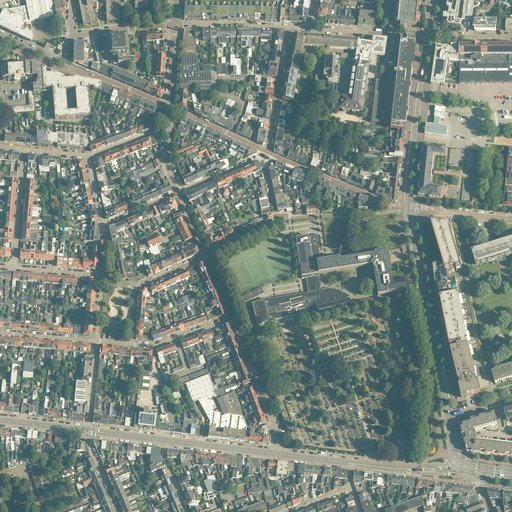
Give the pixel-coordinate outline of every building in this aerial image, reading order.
[(52,0),(39,0),(26,3),(27,6),(30,25),(31,25),(30,21),(56,16),(54,4),(52,0)] [(78,0),(79,3),(78,3),(79,4),(80,9),(81,14),(82,19),(82,20),(83,25),(90,23),(90,24),(90,23),(96,22),(93,6),(95,6),(96,9),(102,9),(102,6),(106,5),(106,22),(112,22),(120,21),(118,0),(123,0),(124,3),(125,3),(125,2),(129,1),(129,0),(134,0),(135,9),(140,9),(148,9),(147,0),(78,0)] [(298,9),(308,10),(310,2),(301,0),(299,0),(294,0),(294,6),(294,8),(298,9)] [(395,0),(393,24),(399,25),(399,28),(404,28),(404,27),(408,27),(409,26),(416,27),(418,0),(395,0)] [(447,0),(443,19),(448,20),(447,25),(448,25),(447,28),(453,29),(453,26),(461,28),(461,22),(464,0),(447,0)] [(464,0),(462,20),(471,20),(474,0),(464,0)] [(63,2),(54,4),(56,16),(65,14),(64,10),(65,10),(65,3),(63,1),(63,2)] [(318,18),(325,18),(325,16),(328,8),(329,4),(320,2),(317,16),(318,18)] [(33,36),(30,25),(27,6),(0,11),(0,26),(28,40),(30,35),(33,36)] [(289,14),(289,22),(292,23),(295,23),(298,23),(304,23),(306,22),(307,14),(293,13),(293,11),(289,11),(289,12),(289,14)] [(375,28),(375,23),(375,20),(375,18),(376,13),(369,13),(364,12),(359,12),(358,19),(357,27),(363,27),(368,27),(368,28),(375,28)] [(475,31),(489,31),(496,31),(496,28),(496,27),(497,22),(498,14),(491,14),(491,20),(474,20),(473,28),(475,28),(475,31)] [(208,30),(203,30),(203,42),(208,42),(211,42),(211,30),(210,30),(208,30)] [(271,41),(271,34),(271,30),(261,30),(261,39),(261,40),(268,40),(268,41),(271,41)] [(183,33),(182,45),(195,46),(193,31),(184,31),(183,33)] [(307,36),(303,36),(304,35),(294,34),(290,61),(289,61),(287,71),(300,74),(301,74),(301,73),(297,73),(299,61),(302,45),(312,45),(313,45),(329,47),(329,48),(356,49),(357,41),(358,40),(331,38),(331,37),(312,36),(307,36)] [(129,54),(127,35),(108,37),(110,58),(111,61),(113,61),(114,64),(117,64),(117,65),(123,65),(123,63),(135,63),(134,56),(126,57),(126,54),(129,54)] [(405,130),(405,126),(406,117),(407,117),(408,111),(407,110),(409,92),(410,92),(410,86),(411,76),(410,76),(411,69),(413,69),(415,48),(414,47),(414,45),(415,40),(415,38),(414,38),(408,38),(407,38),(406,38),(397,37),(397,39),(394,70),(388,70),(387,74),(387,81),(382,80),(375,80),(371,123),(390,125),(390,129),(405,131),(405,130)] [(371,43),(357,41),(356,49),(355,54),(354,61),(352,61),(347,95),(341,94),(339,109),(342,109),(342,110),(344,110),(347,110),(347,111),(349,111),(350,111),(351,111),(351,112),(353,112),(354,111),(356,112),(357,112),(358,113),(359,112),(362,112),(362,111),(363,111),(363,109),(362,109),(364,100),(369,64),(370,55),(384,57),(387,39),(372,38),(371,43)] [(511,44),(501,44),(481,45),(481,44),(471,44),(471,45),(460,45),(460,44),(460,43),(459,43),(459,44),(459,48),(458,48),(458,45),(451,45),(451,48),(449,48),(442,47),(437,46),(431,84),(439,85),(439,83),(444,84),(448,61),(456,62),(456,67),(460,67),(460,84),(511,84),(511,44)] [(182,45),(181,57),(197,58),(195,46),(182,45)] [(341,54),(340,60),(352,61),(354,61),(355,54),(341,53),(341,54)] [(236,75),(241,76),(240,71),(240,59),(234,59),(234,55),(231,55),(231,64),(230,75),(236,75)] [(181,57),(180,71),(199,73),(199,72),(197,58),(181,57)] [(323,71),(323,76),(323,81),(327,81),(329,83),(332,84),(334,82),(337,82),(337,77),(339,60),(326,59),(325,71),(323,71)] [(79,62),(79,64),(92,70),(97,71),(98,72),(100,67),(99,66),(100,63),(99,61),(97,62),(92,63),(92,66),(92,67),(89,66),(89,63),(86,63),(86,62),(83,62),(79,62)] [(262,62),(261,69),(277,72),(278,65),(270,63),(262,62)] [(31,63),(25,63),(25,64),(19,65),(19,64),(18,64),(19,64),(19,65),(14,66),(14,65),(15,65),(14,64),(13,64),(13,65),(8,65),(7,65),(2,65),(1,65),(2,78),(14,77),(14,80),(21,79),(20,77),(32,76),(31,63)] [(32,76),(33,91),(34,96),(38,96),(37,92),(44,92),(42,69),(43,67),(37,64),(36,64),(34,63),(32,63),(31,63),(32,76)] [(147,82),(135,77),(115,69),(101,64),(98,72),(102,74),(106,75),(112,78),(131,85),(139,88),(140,89),(143,90),(144,90),(147,83),(147,82)] [(74,77),(74,78),(65,79),(65,77),(49,70),(43,67),(42,69),(44,92),(48,91),(50,91),(52,91),(55,120),(91,117),(89,88),(93,88),(93,90),(100,91),(102,83),(74,77)] [(276,78),(277,72),(261,69),(260,75),(276,78)] [(203,86),(207,86),(211,86),(211,84),(211,81),(211,78),(211,75),(211,72),(199,72),(199,73),(180,71),(179,85),(200,85),(203,86)] [(300,74),(287,71),(287,74),(286,77),(282,99),(293,101),(294,95),(296,95),(298,95),(298,93),(297,93),(297,92),(294,92),(296,80),(299,80),(300,77),(301,77),(301,74),(300,74)] [(255,82),(260,83),(275,85),(275,83),(275,81),(267,79),(267,81),(261,80),(261,76),(260,76),(255,76),(255,77),(255,82)] [(318,81),(318,77),(312,76),(312,87),(320,87),(320,81),(318,81)] [(146,92),(149,93),(155,78),(154,78),(154,77),(152,80),(151,80),(149,84),(147,83),(144,90),(146,92)] [(154,81),(149,93),(153,94),(154,95),(155,95),(159,84),(157,83),(158,82),(154,81)] [(160,98),(161,97),(163,96),(163,86),(159,84),(155,95),(156,96),(160,98)] [(107,85),(104,93),(105,94),(103,101),(103,102),(105,103),(106,102),(108,95),(111,86),(107,85)] [(185,87),(179,86),(178,101),(187,101),(191,102),(191,97),(187,97),(187,95),(186,95),(185,87)] [(112,96),(110,103),(114,104),(116,98),(117,98),(120,90),(115,88),(112,96)] [(274,91),(266,89),(257,88),(256,93),(273,96),(273,94),(274,91)] [(121,90),(120,90),(117,98),(115,105),(117,106),(120,99),(121,100),(124,92),(121,90)] [(264,98),(263,104),(271,105),(272,101),(273,98),(273,96),(256,93),(254,93),(246,90),(244,100),(247,101),(248,97),(250,96),(254,97),(264,98)] [(124,101),(125,101),(128,93),(127,93),(125,92),(124,92),(121,100),(118,106),(121,107),(124,101)] [(130,94),(128,93),(125,101),(126,102),(123,108),(126,110),(129,103),(132,95),(130,94)] [(197,115),(198,115),(200,107),(199,107),(197,105),(195,94),(191,95),(195,113),(195,114),(197,115)] [(132,105),(134,106),(138,97),(132,95),(129,103),(132,105)] [(311,98),(309,98),(309,97),(303,96),(302,104),(306,105),(308,105),(308,104),(310,104),(311,101),(311,100),(311,98)] [(136,115),(139,107),(142,99),(138,97),(134,106),(135,106),(132,115),(130,114),(128,119),(133,121),(136,115)] [(146,101),(142,99),(139,107),(141,108),(138,114),(138,115),(140,116),(146,101)] [(220,106),(219,109),(216,115),(214,122),(218,125),(221,117),(222,113),(220,112),(222,109),(223,106),(225,106),(227,100),(223,99),(220,106)] [(145,110),(147,111),(150,102),(148,101),(146,101),(140,116),(142,116),(145,110)] [(179,106),(193,113),(192,104),(187,105),(187,101),(178,101),(178,105),(179,106)] [(145,118),(147,119),(154,104),(150,102),(147,111),(148,111),(146,117),(145,118)] [(201,102),(199,107),(200,107),(198,115),(199,116),(200,116),(202,117),(204,109),(203,109),(206,103),(204,102),(203,103),(201,102)] [(280,111),(292,113),(293,113),(296,114),(297,110),(293,110),(293,109),(287,108),(287,103),(282,102),(282,103),(281,106),(281,108),(280,111)] [(214,107),(209,107),(207,106),(207,105),(206,105),(206,103),(203,109),(204,109),(202,117),(208,119),(208,120),(209,120),(210,120),(210,121),(213,113),(212,113),(213,108),(214,107)] [(154,104),(147,119),(150,120),(151,116),(153,117),(156,112),(155,112),(158,105),(157,105),(156,105),(154,104)] [(160,115),(161,116),(164,108),(162,107),(161,107),(158,106),(156,112),(153,117),(153,119),(155,120),(157,115),(157,114),(160,115)] [(216,115),(219,109),(216,108),(214,107),(213,108),(212,113),(213,113),(210,121),(214,122),(216,115)] [(435,107),(435,108),(434,118),(442,119),(445,120),(446,108),(435,107)] [(218,125),(222,126),(225,119),(227,115),(225,115),(226,111),(225,111),(223,110),(222,113),(221,117),(218,125)] [(280,111),(279,120),(284,121),(284,120),(286,120),(286,117),(292,118),(292,116),(292,113),(280,111)] [(222,126),(227,129),(229,121),(231,117),(229,116),(230,114),(227,113),(227,115),(225,119),(222,126)] [(183,117),(180,124),(177,130),(179,131),(178,134),(180,135),(188,119),(183,117)] [(427,124),(425,134),(448,137),(449,127),(441,126),(442,118),(436,118),(435,125),(427,124)] [(185,135),(185,134),(191,121),(188,119),(180,135),(181,135),(181,134),(185,135)] [(267,131),(269,120),(259,119),(258,126),(259,126),(259,130),(267,131)] [(284,121),(279,120),(279,121),(278,125),(278,126),(291,128),(291,125),(290,125),(290,123),(285,123),(285,122),(284,122),(284,121)] [(190,129),(192,130),(195,123),(191,121),(185,134),(188,135),(190,129)] [(190,136),(193,137),(199,124),(195,123),(192,130),(193,130),(190,136)] [(125,124),(123,125),(124,131),(127,139),(132,137),(129,129),(126,130),(125,124)] [(198,132),(199,133),(203,126),(202,126),(201,125),(199,124),(193,137),(195,139),(198,132)] [(144,128),(143,128),(141,133),(148,130),(149,130),(150,127),(145,125),(144,128)] [(235,132),(240,135),(244,127),(239,125),(235,132)] [(245,125),(244,127),(240,135),(245,137),(248,129),(249,127),(245,125)] [(119,142),(122,141),(119,133),(119,132),(118,132),(115,126),(113,127),(119,142)] [(200,141),(203,135),(206,128),(205,127),(204,127),(203,126),(199,133),(196,139),(198,140),(200,141)] [(248,129),(245,137),(246,138),(249,139),(253,132),(251,131),(252,128),(249,127),(248,129)] [(365,127),(364,138),(368,139),(371,139),(372,133),(373,134),(374,128),(370,127),(365,127)] [(108,128),(105,129),(106,130),(111,145),(115,143),(112,135),(111,135),(108,128)] [(201,142),(203,143),(204,142),(207,137),(211,130),(209,129),(207,128),(206,128),(203,135),(205,136),(201,142)] [(254,129),(254,138),(253,141),(263,145),(265,144),(267,131),(259,130),(254,129)] [(203,143),(203,144),(205,145),(208,141),(210,142),(211,139),(212,139),(214,136),(213,135),(215,132),(213,131),(211,130),(207,137),(204,142),(203,143)] [(48,146),(53,146),(53,145),(55,145),(54,135),(52,135),(52,131),(47,131),(48,146)] [(284,132),(277,131),(276,134),(276,137),(283,138),(290,140),(291,137),(291,136),(283,135),(284,132)] [(102,140),(99,141),(102,148),(107,146),(104,138),(102,132),(99,133),(102,140)] [(219,139),(222,135),(215,132),(213,135),(214,136),(212,139),(211,139),(210,142),(214,144),(216,141),(219,139)] [(26,133),(25,144),(27,144),(30,144),(37,145),(37,136),(32,136),(32,134),(26,133)] [(94,135),(92,136),(98,150),(102,148),(99,141),(97,141),(95,135),(94,135)] [(217,147),(220,149),(224,145),(227,137),(226,137),(225,136),(223,135),(220,139),(217,142),(221,143),(217,147)] [(89,145),(90,148),(90,149),(91,151),(92,152),(93,152),(98,150),(92,136),(89,137),(92,144),(89,145)] [(156,148),(158,147),(154,137),(148,139),(152,146),(155,145),(156,148)] [(229,147),(232,140),(230,139),(228,138),(227,137),(224,145),(220,149),(219,149),(221,151),(226,146),(229,147)] [(151,147),(152,146),(148,139),(143,141),(144,144),(145,144),(147,148),(150,158),(153,157),(150,150),(152,150),(151,147)] [(383,148),(403,150),(404,142),(396,141),(383,140),(383,148)] [(143,141),(139,143),(143,154),(146,153),(148,159),(150,158),(147,148),(145,144),(144,144),(143,141)] [(231,148),(229,151),(231,152),(230,155),(231,155),(232,156),(238,143),(238,142),(234,141),(231,148)] [(273,150),(274,152),(287,158),(290,151),(290,145),(289,144),(289,147),(287,147),(287,144),(275,142),(274,146),(273,150)] [(141,155),(143,154),(139,143),(134,144),(140,158),(142,157),(141,155)] [(238,143),(232,156),(234,157),(235,155),(237,156),(239,152),(243,145),(240,143),(238,143)] [(140,158),(134,144),(130,146),(133,154),(135,153),(138,159),(138,161),(141,160),(140,158)] [(193,145),(192,145),(181,149),(176,151),(177,154),(185,151),(188,157),(189,157),(193,155),(196,153),(195,151),(194,148),(193,145)] [(237,156),(236,158),(240,160),(240,159),(241,157),(243,154),(246,147),(243,145),(239,152),(237,156)] [(132,154),(133,154),(130,146),(126,148),(132,162),(133,165),(135,164),(134,161),(132,154)] [(294,152),(291,160),(295,161),(298,153),(299,148),(299,146),(297,146),(297,148),(297,149),(296,149),(295,152),(294,152)] [(317,167),(316,170),(320,171),(321,171),(324,164),(322,163),(323,150),(325,151),(326,147),(326,146),(320,146),(319,163),(317,167)] [(446,156),(447,148),(447,147),(434,146),(434,147),(423,146),(421,164),(421,168),(419,168),(419,173),(420,173),(420,177),(418,196),(429,197),(429,198),(441,199),(443,185),(431,184),(434,155),(435,155),(446,156)] [(247,156),(251,149),(249,148),(246,147),(243,154),(247,156)] [(363,147),(363,150),(362,155),(369,156),(374,156),(377,156),(377,152),(371,152),(372,148),(367,147),(363,147)] [(126,148),(122,149),(125,157),(127,156),(130,162),(132,162),(126,148)] [(211,157),(210,154),(208,150),(207,150),(206,148),(198,152),(199,155),(205,152),(208,159),(209,158),(211,157)] [(124,157),(125,157),(122,149),(118,151),(124,165),(124,166),(126,165),(126,164),(124,157)] [(247,156),(249,157),(256,154),(256,152),(256,151),(254,150),(253,150),(251,149),(247,156)] [(303,155),(302,155),(299,163),(304,165),(307,157),(307,152),(305,152),(305,149),(303,149),(303,155)] [(374,156),(369,156),(362,155),(363,150),(359,150),(358,160),(361,162),(374,163),(374,156)] [(118,151),(114,152),(117,160),(119,159),(122,165),(124,165),(118,151)] [(312,159),(310,167),(315,169),(316,167),(317,167),(319,163),(318,162),(319,153),(313,153),(312,159)] [(110,154),(106,155),(109,163),(112,169),(115,168),(110,154)] [(35,168),(35,167),(36,164),(35,164),(36,156),(29,155),(27,170),(30,171),(30,169),(31,167),(32,167),(32,168),(35,168)] [(107,164),(109,163),(106,155),(101,157),(104,165),(105,164),(108,171),(110,170),(107,164)] [(48,157),(42,158),(42,162),(39,162),(39,171),(50,172),(48,157)] [(104,165),(101,157),(97,159),(103,174),(105,173),(103,167),(105,167),(104,165)] [(215,157),(212,158),(218,171),(222,169),(219,162),(217,163),(215,157)] [(72,167),(84,164),(84,162),(82,161),(60,158),(61,162),(67,162),(68,168),(72,167)] [(212,165),(209,167),(212,173),(218,171),(212,158),(210,160),(212,165)] [(324,164),(321,171),(327,174),(330,167),(330,159),(330,158),(327,158),(327,166),(324,164)] [(103,174),(97,159),(94,160),(94,161),(96,170),(98,169),(100,175),(103,174)] [(227,160),(219,162),(222,169),(230,166),(227,160)] [(196,161),(194,162),(198,171),(195,172),(199,179),(203,177),(200,170),(197,164),(197,163),(196,161)] [(277,161),(276,163),(275,162),(274,162),(273,162),(273,163),(272,163),(276,169),(278,168),(283,170),(285,164),(277,161)] [(205,162),(202,163),(208,175),(212,173),(209,167),(208,167),(205,162)] [(202,163),(200,164),(202,169),(200,170),(203,177),(208,175),(202,163)] [(275,170),(276,169),(272,163),(271,164),(271,165),(270,165),(270,166),(270,167),(269,168),(271,178),(276,177),(280,176),(279,174),(276,175),(275,170)] [(333,168),(331,176),(334,177),(339,164),(337,163),(336,165),(335,169),(333,168)] [(253,164),(249,166),(254,178),(257,177),(257,176),(258,175),(253,164)] [(291,177),(292,176),(295,169),(286,165),(283,172),(289,175),(289,176),(289,183),(292,183),(293,182),(292,177),(291,177)] [(343,169),(339,178),(345,181),(350,169),(350,167),(350,166),(346,165),(345,168),(344,169),(343,169)] [(189,168),(188,168),(194,181),(199,179),(195,172),(194,169),(193,170),(191,166),(189,168)] [(249,166),(244,168),(245,171),(248,176),(249,176),(251,181),(255,179),(254,178),(249,166)] [(351,176),(350,175),(353,168),(350,167),(350,169),(345,181),(349,183),(351,176)] [(188,168),(186,169),(188,175),(187,176),(190,183),(194,181),(188,168)] [(242,169),(239,171),(242,178),(248,176),(245,171),(242,169)] [(183,173),(181,174),(185,185),(186,185),(190,183),(187,176),(184,170),(182,171),(183,173)] [(386,178),(400,180),(401,171),(393,170),(392,170),(392,173),(390,173),(390,175),(387,174),(383,174),(383,173),(375,172),(375,173),(368,173),(367,177),(383,178),(386,178)] [(234,173),(239,184),(240,188),(241,189),(242,191),(244,190),(243,186),(240,179),(242,178),(239,171),(235,172),(234,173)] [(137,180),(135,176),(133,172),(128,175),(132,182),(137,180)] [(236,186),(239,184),(234,173),(233,174),(230,175),(229,175),(232,182),(233,181),(234,181),(236,186)] [(163,195),(167,193),(164,186),(163,186),(160,179),(159,179),(158,176),(155,177),(157,181),(163,195)] [(360,188),(363,181),(363,180),(351,176),(349,183),(354,185),(358,187),(360,188)] [(227,184),(224,177),(219,179),(226,194),(229,193),(226,186),(227,186),(227,184)] [(272,186),(278,185),(281,184),(281,182),(277,183),(276,177),(271,178),(272,186)] [(387,188),(391,189),(398,191),(400,180),(386,178),(383,178),(382,181),(387,182),(387,185),(387,188)] [(228,198),(226,194),(219,179),(214,182),(217,188),(218,188),(218,190),(220,189),(223,196),(225,199),(228,198)] [(163,182),(164,186),(167,193),(172,191),(167,180),(163,182)] [(319,193),(319,196),(321,197),(323,191),(324,192),(325,189),(328,182),(324,180),(322,187),(321,190),(319,193)] [(368,183),(363,180),(363,181),(360,188),(365,190),(365,189),(366,190),(368,183)] [(72,189),(74,188),(89,185),(88,181),(80,182),(80,184),(74,185),(70,186),(70,189),(72,189)] [(157,181),(153,183),(154,184),(159,197),(163,195),(157,181)] [(153,199),(159,197),(153,182),(150,183),(153,191),(151,191),(150,192),(153,199)] [(217,195),(219,198),(221,197),(220,194),(217,188),(214,182),(210,184),(213,190),(214,190),(217,195)] [(374,185),(368,183),(366,190),(371,192),(374,186),(374,185)] [(210,184),(204,186),(210,199),(211,202),(214,201),(213,197),(210,192),(212,191),(213,190),(210,184)] [(265,189),(264,184),(253,187),(254,189),(248,190),(249,193),(250,192),(265,189)] [(326,193),(324,198),(325,198),(331,201),(332,197),(331,197),(332,193),(334,194),(336,195),(333,201),(334,201),(333,205),(337,206),(337,204),(337,202),(338,186),(332,184),(330,188),(331,189),(330,192),(326,191),(326,193)] [(117,185),(115,186),(100,190),(100,191),(100,192),(100,193),(101,195),(102,195),(107,193),(106,193),(109,192),(109,190),(113,189),(113,190),(118,189),(117,185)] [(279,191),(278,185),(272,186),(274,194),(283,192),(283,190),(279,191)] [(211,202),(210,199),(204,186),(199,188),(202,195),(203,195),(205,194),(207,200),(208,199),(210,203),(211,202)] [(338,186),(337,202),(337,204),(341,204),(341,197),(340,197),(340,196),(344,198),(347,190),(338,186)] [(379,186),(375,194),(396,202),(397,201),(398,191),(391,189),(390,192),(389,192),(388,196),(383,194),(386,187),(379,186)] [(144,190),(149,202),(153,199),(150,192),(148,193),(146,187),(145,187),(143,188),(144,190)] [(144,203),(140,192),(139,188),(136,189),(137,191),(139,197),(137,198),(140,205),(144,203)] [(195,190),(198,197),(200,203),(202,207),(205,206),(203,202),(200,196),(202,195),(199,188),(195,190)] [(76,196),(90,193),(89,189),(82,191),(82,192),(76,194),(71,195),(72,197),(76,196)] [(125,203),(123,204),(126,212),(130,210),(123,190),(121,190),(123,195),(122,196),(122,197),(125,203)] [(134,190),(130,191),(136,207),(140,205),(137,198),(134,190)] [(140,192),(144,203),(149,202),(144,190),(140,192)] [(197,198),(198,197),(195,190),(189,193),(197,210),(200,208),(196,200),(197,199),(197,198)] [(131,209),(136,207),(130,191),(125,192),(131,209)] [(104,211),(105,212),(106,218),(108,219),(109,219),(116,216),(113,208),(111,202),(107,193),(102,195),(101,195),(104,208),(104,209),(104,211)] [(194,211),(197,210),(189,193),(185,195),(189,203),(190,202),(194,211)] [(351,202),(350,204),(352,204),(354,205),(355,202),(357,202),(360,195),(356,193),(353,201),(352,203),(351,202)] [(258,195),(254,196),(253,196),(254,198),(249,199),(247,200),(249,203),(253,201),(267,198),(266,194),(258,195)] [(358,207),(354,207),(354,212),(367,212),(368,207),(365,206),(368,198),(360,195),(357,202),(358,203),(358,207)] [(269,208),(267,198),(253,201),(249,203),(248,203),(249,206),(253,204),(260,203),(261,210),(269,208)] [(368,198),(365,206),(368,207),(370,208),(373,201),(368,198)] [(117,199),(115,200),(121,214),(126,212),(123,204),(122,205),(120,202),(118,202),(117,199)] [(111,202),(113,208),(116,216),(121,214),(115,200),(111,202)] [(174,219),(175,221),(182,217),(179,211),(179,210),(178,210),(177,208),(178,208),(174,201),(173,200),(167,203),(170,211),(174,209),(176,212),(172,214),(174,219)] [(228,204),(231,209),(240,205),(237,200),(228,204)] [(370,208),(369,212),(376,211),(377,208),(378,204),(379,203),(373,201),(370,208)] [(167,203),(162,205),(167,215),(170,213),(169,211),(170,211),(167,203)] [(194,211),(193,212),(195,216),(209,209),(211,209),(209,206),(208,204),(200,208),(197,210),(194,211)] [(286,209),(285,204),(276,205),(278,211),(278,212),(279,212),(280,212),(281,212),(281,211),(281,210),(286,209)] [(160,206),(156,208),(159,216),(161,215),(163,220),(168,218),(167,215),(162,205),(161,205),(160,206)] [(316,214),(316,209),(316,205),(305,205),(306,215),(307,215),(313,214),(316,214)] [(209,209),(195,216),(197,220),(204,217),(204,215),(210,212),(210,211),(213,210),(213,209),(213,208),(213,207),(211,209),(209,209)] [(163,224),(159,216),(156,208),(151,210),(154,218),(156,217),(159,224),(159,225),(161,224),(163,224)] [(78,220),(82,220),(97,216),(96,210),(88,212),(88,213),(89,215),(78,217),(78,220)] [(146,212),(145,212),(149,219),(151,218),(155,228),(158,226),(154,218),(151,210),(146,212)] [(145,212),(141,214),(147,228),(147,229),(148,229),(150,228),(149,226),(147,220),(149,219),(145,212)] [(137,216),(136,216),(139,223),(140,223),(141,227),(143,226),(144,229),(145,230),(147,229),(147,228),(141,214),(140,215),(137,216)] [(204,217),(197,220),(199,224),(211,219),(209,215),(206,216),(206,218),(206,219),(205,219),(204,217)] [(254,221),(253,222),(254,224),(260,222),(264,220),(264,221),(272,219),(271,215),(263,217),(263,218),(259,219),(254,220),(254,221)] [(383,228),(380,229),(381,233),(386,232),(389,249),(401,247),(400,244),(399,244),(396,229),(394,230),(392,222),(394,221),(393,215),(381,218),(383,228)] [(43,221),(43,227),(45,227),(48,227),(52,227),(53,227),(53,216),(43,216),(43,221)] [(132,218),(131,219),(134,226),(135,225),(137,225),(139,229),(141,228),(139,223),(136,216),(132,218)] [(167,228),(168,230),(184,222),(182,217),(175,221),(176,223),(167,228)] [(199,224),(201,229),(212,223),(211,222),(214,220),(213,218),(211,219),(199,224)] [(466,272),(457,224),(456,220),(434,218),(434,219),(435,219),(434,222),(431,222),(444,267),(447,276),(466,272)] [(131,219),(127,220),(132,232),(132,233),(135,232),(135,231),(133,226),(134,226),(131,219)] [(126,221),(122,223),(128,237),(128,238),(133,237),(132,233),(130,234),(127,229),(129,228),(126,221)] [(186,226),(184,222),(168,230),(169,230),(170,232),(178,228),(179,230),(181,235),(173,239),(171,240),(172,242),(190,234),(188,229),(186,226)] [(201,229),(203,233),(211,230),(210,228),(216,225),(215,222),(212,223),(201,229)] [(128,238),(128,237),(122,223),(118,224),(121,232),(123,231),(125,236),(123,237),(124,239),(128,238)] [(224,224),(225,227),(231,239),(235,237),(232,230),(231,227),(228,228),(226,223),(224,224)] [(118,224),(114,226),(117,233),(119,233),(121,238),(123,237),(121,232),(118,224)] [(227,241),(231,239),(225,227),(224,224),(222,226),(223,228),(225,233),(223,234),(227,241)] [(111,237),(112,242),(120,240),(119,239),(117,233),(114,226),(113,226),(114,226),(110,228),(110,230),(111,237)] [(220,226),(217,227),(219,230),(218,230),(221,235),(218,236),(221,243),(227,241),(223,234),(220,226)] [(216,231),(215,232),(213,229),(211,230),(203,233),(210,247),(211,248),(221,243),(218,236),(216,231)] [(143,238),(142,239),(143,244),(144,246),(144,247),(146,251),(146,252),(149,250),(148,249),(157,245),(162,243),(157,234),(146,240),(145,237),(143,238)] [(185,242),(186,241),(192,238),(190,234),(172,242),(173,244),(175,243),(175,244),(183,239),(185,242)] [(260,301),(252,303),(257,325),(315,309),(315,308),(316,308),(319,317),(351,309),(349,299),(352,298),(344,293),(342,292),(340,291),(338,291),(336,290),(334,290),(332,289),(330,289),(327,289),(325,290),(323,290),(321,290),(318,291),(316,277),(319,276),(319,274),(351,268),(372,265),(373,268),(377,296),(387,294),(387,293),(409,290),(409,289),(408,280),(401,281),(400,277),(391,279),(390,268),(389,263),(389,262),(388,254),(387,254),(387,250),(329,260),(323,261),(323,258),(320,259),(319,251),(319,250),(318,249),(320,249),(318,235),(310,236),(311,238),(308,238),(308,236),(295,238),(300,268),(302,277),(302,279),(306,278),(308,293),(275,298),(273,299),(271,299),(269,299),(267,299),(265,299),(263,299),(261,298),(260,298),(259,298),(260,301)] [(133,243),(135,242),(133,238),(124,239),(120,240),(112,242),(113,246),(121,245),(133,243)] [(511,238),(506,240),(504,241),(500,242),(498,243),(495,244),(492,244),(488,246),(486,246),(482,248),(480,248),(478,249),(477,249),(473,250),(472,251),(473,254),(476,266),(479,266),(481,265),(485,264),(487,263),(491,262),(493,261),(496,260),(500,259),(502,258),(505,258),(509,256),(511,256),(511,255),(511,251),(511,250),(511,249),(511,238)] [(193,247),(191,243),(187,244),(188,246),(182,249),(183,252),(186,259),(198,254),(199,252),(196,246),(193,247)] [(150,253),(152,257),(155,256),(156,255),(160,253),(157,245),(148,249),(149,250),(150,253)] [(182,261),(186,259),(183,252),(181,253),(179,248),(178,246),(175,247),(176,249),(178,254),(182,261)] [(84,252),(83,269),(96,270),(96,269),(98,269),(98,264),(100,248),(90,247),(90,251),(92,251),(92,258),(89,258),(88,259),(86,259),(87,252),(84,252)] [(173,248),(171,250),(177,263),(182,261),(178,254),(177,255),(174,250),(173,248)] [(170,258),(169,259),(172,266),(177,263),(171,250),(168,251),(169,253),(171,258),(170,258)] [(168,268),(172,266),(169,259),(167,260),(165,255),(164,253),(161,254),(168,268)] [(160,263),(163,270),(168,268),(161,254),(159,255),(159,257),(162,262),(160,263)] [(153,260),(159,272),(163,270),(160,263),(159,264),(156,259),(155,256),(152,257),(153,260)] [(145,268),(148,277),(153,275),(151,268),(148,260),(143,262),(145,268)] [(152,268),(155,274),(159,272),(153,260),(151,261),(153,266),(151,267),(152,268)] [(480,339),(466,272),(447,276),(444,267),(441,268),(440,264),(433,266),(445,330),(446,330),(450,346),(460,343),(461,347),(480,342),(480,339)] [(201,275),(208,272),(207,271),(207,270),(206,268),(206,267),(199,270),(193,273),(190,274),(192,276),(194,275),(200,272),(201,275)] [(131,269),(118,271),(119,276),(132,273),(131,271),(134,270),(133,268),(131,268),(131,269)] [(193,283),(187,270),(182,272),(186,279),(188,278),(191,284),(193,283)] [(138,282),(146,278),(144,271),(140,272),(141,273),(138,274),(139,276),(131,278),(132,281),(138,282)] [(183,281),(186,279),(182,272),(177,274),(181,281),(183,288),(186,287),(183,281)] [(208,272),(201,275),(197,277),(199,279),(193,282),(194,284),(210,276),(209,273),(208,272)] [(177,274),(173,277),(176,284),(178,283),(181,288),(182,291),(184,290),(183,288),(181,281),(177,274)] [(210,276),(197,282),(198,284),(198,285),(204,282),(205,284),(212,281),(211,279),(210,276)] [(173,277),(168,279),(174,292),(176,291),(179,290),(176,284),(173,277)] [(82,282),(85,282),(89,282),(88,286),(96,287),(97,281),(95,280),(78,278),(78,285),(82,286),(82,282)] [(174,292),(168,279),(163,281),(167,288),(168,292),(171,290),(172,293),(174,292)] [(164,289),(167,288),(163,281),(158,283),(165,298),(166,300),(168,299),(164,289)] [(207,287),(200,290),(201,292),(205,290),(214,285),(212,281),(205,284),(207,287)] [(158,283),(154,285),(157,292),(158,295),(161,294),(162,297),(163,299),(165,298),(158,283)] [(159,297),(157,292),(154,285),(149,288),(152,294),(154,293),(155,296),(156,297),(156,299),(158,299),(159,299),(159,297)] [(214,285),(205,290),(207,294),(210,293),(216,290),(216,289),(216,288),(214,285)] [(139,292),(138,297),(146,298),(146,294),(148,294),(149,291),(147,288),(139,292)] [(262,288),(253,292),(256,298),(264,294),(262,288)] [(201,301),(205,300),(218,295),(217,290),(216,290),(210,293),(207,294),(206,294),(207,297),(203,298),(203,299),(200,300),(201,301)] [(253,292),(245,296),(247,301),(256,298),(253,292)] [(209,304),(210,303),(213,302),(220,300),(218,295),(205,300),(201,301),(202,304),(208,301),(209,304)] [(247,301),(245,296),(236,300),(239,305),(247,301)] [(205,311),(209,310),(222,305),(220,300),(213,302),(210,303),(211,306),(208,307),(205,309),(204,309),(205,311)] [(216,309),(217,312),(224,309),(222,305),(209,310),(205,311),(206,313),(209,312),(216,309)] [(226,315),(224,309),(217,312),(218,315),(211,317),(210,315),(207,316),(209,321),(226,315)] [(195,311),(193,312),(198,325),(203,323),(200,316),(199,313),(196,314),(195,311)] [(193,327),(198,325),(193,312),(191,312),(192,316),(190,317),(191,320),(193,327)] [(164,318),(164,316),(163,314),(162,315),(162,318),(166,329),(164,330),(166,337),(171,335),(164,318)] [(186,314),(184,315),(189,328),(193,327),(191,320),(188,321),(187,318),(186,314)] [(136,316),(136,322),(152,324),(152,321),(144,320),(145,317),(145,316),(137,315),(136,316)] [(155,341),(161,338),(159,331),(156,325),(153,315),(152,321),(152,324),(151,328),(155,327),(156,332),(151,333),(153,341),(155,341)] [(185,330),(189,328),(184,315),(182,316),(183,319),(181,320),(182,323),(185,330)] [(343,343),(365,336),(359,316),(332,324),(333,328),(327,330),(328,333),(334,331),(335,335),(331,336),(332,340),(342,337),(343,343)] [(177,318),(175,318),(180,332),(185,330),(182,323),(181,320),(178,321),(177,318)] [(168,319),(165,320),(171,335),(175,333),(173,327),(170,327),(169,325),(169,322),(168,321),(169,321),(168,319)] [(152,324),(136,322),(135,329),(147,330),(148,327),(151,328),(152,324)] [(156,325),(159,331),(161,338),(162,338),(165,337),(166,337),(164,330),(161,331),(159,324),(156,325)] [(227,325),(212,330),(214,335),(217,334),(216,331),(220,330),(221,333),(224,331),(231,329),(229,324),(227,325)] [(92,329),(84,328),(84,332),(81,331),(81,328),(74,327),(74,331),(73,334),(90,335),(92,334),(92,329)] [(232,333),(231,329),(224,331),(224,334),(214,337),(215,340),(232,333)] [(211,331),(206,333),(212,350),(214,350),(214,349),(214,347),(214,345),(213,345),(210,339),(213,338),(211,331)] [(212,350),(206,333),(201,335),(203,342),(204,344),(207,343),(208,347),(210,351),(212,350)] [(234,338),(232,333),(215,340),(216,343),(220,341),(220,340),(226,338),(227,340),(234,338)] [(199,350),(201,350),(199,344),(196,336),(191,338),(194,345),(196,344),(199,350)] [(319,339),(323,357),(337,353),(336,349),(331,351),(328,337),(319,339)] [(218,348),(222,347),(236,342),(234,338),(227,340),(227,343),(221,345),(218,346),(218,348)] [(186,357),(188,360),(193,358),(191,353),(186,340),(181,342),(183,349),(186,348),(189,356),(186,357)] [(236,342),(222,347),(218,348),(219,349),(219,351),(223,349),(226,348),(227,350),(230,349),(237,347),(236,342)] [(491,385),(480,342),(461,347),(460,343),(450,346),(451,346),(452,349),(450,350),(458,382),(459,381),(460,386),(459,386),(461,398),(462,398),(462,397),(466,396),(466,397),(472,396),(472,395),(480,393),(479,390),(491,386),(491,385)] [(60,351),(64,351),(65,343),(58,343),(57,357),(57,360),(59,360),(61,360),(61,355),(60,355),(60,351)] [(174,360),(169,346),(165,348),(167,355),(169,354),(172,361),(174,360)] [(225,354),(225,356),(239,351),(238,348),(237,347),(230,349),(231,352),(225,354)] [(167,355),(165,348),(160,349),(166,366),(169,365),(168,362),(165,356),(167,355)] [(160,349),(156,351),(162,367),(166,366),(160,349)] [(240,353),(239,351),(225,356),(218,359),(219,361),(232,356),(233,358),(241,356),(240,354),(240,353)] [(99,367),(96,395),(100,395),(101,382),(103,367),(103,365),(104,356),(100,356),(99,367)] [(221,368),(229,365),(242,360),(241,358),(241,357),(241,356),(233,358),(230,359),(231,362),(228,363),(220,366),(221,368)] [(81,364),(81,365),(89,365),(90,357),(82,358),(79,358),(78,358),(78,360),(81,360),(81,364)] [(233,368),(244,365),(243,361),(242,360),(229,365),(229,367),(233,366),(233,368)] [(35,361),(24,362),(24,366),(22,377),(33,378),(34,367),(35,361)] [(232,374),(246,369),(244,365),(233,368),(234,371),(231,372),(229,373),(230,375),(232,374)] [(495,383),(496,383),(511,378),(511,365),(492,372),(495,383)] [(139,388),(139,389),(149,390),(151,376),(149,375),(149,373),(145,372),(140,372),(140,378),(139,388)] [(249,378),(247,373),(240,376),(241,379),(234,381),(235,383),(249,378)] [(188,383),(185,384),(184,384),(187,392),(191,403),(198,401),(210,421),(208,437),(245,442),(246,427),(233,393),(227,395),(218,399),(215,391),(213,386),(209,375),(206,376),(203,377),(200,378),(197,379),(195,381),(192,382),(190,382),(188,383)] [(235,383),(218,390),(215,391),(218,399),(227,395),(226,393),(238,388),(238,391),(237,391),(252,386),(249,378),(235,383)] [(180,379),(179,379),(173,381),(177,387),(180,386),(182,385),(180,379)] [(102,398),(104,398),(104,396),(106,383),(101,382),(100,395),(96,395),(93,423),(102,424),(103,413),(101,412),(102,398)] [(254,391),(252,386),(237,391),(238,395),(246,392),(247,393),(247,394),(254,391)] [(179,391),(172,394),(175,400),(181,397),(179,391)] [(244,399),(240,400),(241,402),(244,401),(256,396),(255,394),(255,393),(254,393),(254,392),(254,391),(247,394),(248,396),(243,398),(244,399)] [(21,414),(29,415),(30,407),(31,397),(28,397),(28,398),(27,398),(26,405),(22,404),(21,414)] [(252,407),(244,410),(245,412),(247,412),(248,411),(260,407),(259,405),(259,403),(258,403),(258,402),(258,401),(251,404),(251,405),(252,407)] [(158,431),(168,433),(169,424),(167,415),(165,405),(160,406),(162,416),(160,416),(158,431)] [(135,420),(134,428),(139,429),(140,429),(140,430),(142,430),(143,429),(144,430),(147,430),(151,431),(155,431),(158,431),(160,416),(148,415),(148,409),(144,409),(143,414),(136,413),(135,420)] [(251,419),(248,421),(249,423),(264,417),(263,415),(262,414),(262,413),(262,412),(254,415),(255,415),(255,417),(251,419)] [(471,422),(467,423),(461,424),(460,425),(466,448),(467,448),(467,452),(471,452),(471,453),(511,457),(511,445),(478,441),(476,440),(474,430),(485,427),(486,429),(494,430),(495,430),(496,430),(497,429),(497,428),(498,428),(498,427),(498,424),(495,412),(470,419),(471,422)] [(184,420),(177,419),(179,425),(182,434),(190,435),(191,426),(191,420),(189,420),(186,414),(184,414),(184,420)] [(174,416),(171,415),(171,416),(174,425),(173,433),(182,434),(179,425),(177,425),(174,416)] [(264,417),(249,423),(250,425),(254,427),(253,425),(258,423),(259,425),(266,423),(265,421),(265,420),(264,417)] [(20,431),(19,439),(20,439),(24,440),(24,441),(25,441),(25,446),(26,446),(28,432),(21,431),(20,431)] [(38,441),(37,446),(40,446),(41,444),(44,444),(44,442),(45,442),(46,434),(39,433),(38,441)] [(55,443),(68,444),(69,436),(55,435),(55,443)] [(101,450),(102,442),(94,441),(94,443),(101,461),(105,459),(104,457),(103,453),(101,453),(101,450)] [(65,453),(61,454),(62,456),(65,455),(65,456),(71,453),(71,451),(75,451),(75,443),(69,442),(69,451),(65,453)] [(77,443),(77,451),(84,452),(84,454),(86,457),(80,460),(81,463),(92,459),(89,452),(85,443),(77,443)] [(141,462),(140,464),(143,465),(145,455),(148,456),(147,461),(150,461),(152,448),(142,447),(141,462)] [(159,457),(160,449),(152,448),(150,461),(151,463),(148,464),(151,472),(164,468),(163,467),(164,467),(164,466),(164,465),(163,464),(162,465),(159,457)] [(211,468),(209,463),(207,459),(207,455),(204,454),(200,454),(200,459),(201,463),(203,462),(203,464),(205,464),(205,465),(208,472),(209,473),(212,472),(211,468)] [(207,455),(207,459),(209,463),(211,468),(212,471),(212,472),(213,473),(216,472),(215,467),(215,464),(216,456),(207,455)] [(228,459),(227,466),(229,466),(231,466),(231,468),(233,468),(233,471),(237,471),(238,457),(232,457),(232,458),(228,457),(228,459)] [(81,463),(76,465),(78,469),(93,463),(92,459),(81,463)] [(269,461),(251,459),(249,472),(250,477),(251,482),(252,488),(253,493),(254,493),(257,493),(264,491),(269,490),(270,490),(268,479),(267,475),(269,461)] [(275,481),(275,478),(277,462),(269,461),(267,475),(268,479),(269,479),(269,480),(275,481)] [(276,476),(276,477),(286,478),(286,475),(287,473),(287,464),(283,463),(277,462),(276,476)] [(78,469),(77,469),(78,473),(83,471),(82,470),(86,468),(87,470),(95,467),(93,463),(78,469)] [(32,476),(39,474),(36,464),(29,467),(32,476)] [(105,470),(107,474),(114,471),(114,472),(122,468),(121,466),(113,469),(113,467),(111,468),(110,468),(105,470)] [(304,466),(303,484),(304,484),(306,484),(312,483),(314,467),(304,466)] [(88,472),(78,476),(79,478),(80,478),(97,471),(95,467),(87,470),(88,472)] [(114,471),(107,474),(109,479),(116,476),(115,474),(124,471),(123,469),(122,470),(122,468),(114,472),(114,471)] [(156,477),(154,478),(155,480),(161,477),(167,475),(165,470),(164,470),(159,472),(160,475),(156,477)] [(334,479),(334,486),(333,491),(340,488),(342,470),(336,470),(335,478),(335,479),(334,479)] [(342,470),(340,488),(347,485),(347,480),(348,471),(342,470)] [(80,478),(82,482),(99,475),(97,471),(80,478)] [(362,490),(364,473),(354,472),(353,481),(353,483),(356,492),(362,490)] [(116,476),(109,479),(111,483),(126,477),(129,475),(128,473),(117,478),(116,476)] [(364,473),(362,490),(365,489),(366,484),(369,484),(369,489),(371,489),(372,488),(373,474),(364,473)] [(82,482),(84,486),(88,485),(88,484),(89,483),(90,486),(93,485),(94,486),(102,483),(99,475),(82,482)] [(156,485),(163,482),(169,480),(167,475),(161,477),(162,480),(155,482),(156,485)] [(181,480),(178,482),(180,486),(187,484),(192,481),(190,477),(190,476),(187,477),(187,478),(181,480)] [(126,477),(111,483),(112,487),(121,483),(120,482),(127,479),(126,477)] [(392,477),(390,494),(391,494),(391,495),(394,495),(395,487),(396,487),(397,486),(399,486),(400,477),(392,477)] [(400,477),(399,486),(402,486),(401,493),(406,494),(406,490),(407,478),(400,477)] [(407,478),(406,490),(408,490),(408,495),(410,496),(412,496),(413,489),(412,489),(412,488),(416,488),(417,480),(412,479),(407,478)] [(207,479),(203,481),(208,493),(210,492),(214,492),(218,491),(219,488),(216,480),(215,480),(212,480),(210,480),(207,479)] [(219,479),(216,480),(219,488),(224,486),(223,482),(220,483),(219,479)] [(164,485),(157,487),(158,490),(171,485),(169,480),(163,482),(164,485)] [(435,482),(428,481),(427,488),(426,495),(434,492),(435,484),(435,483),(435,482)] [(121,485),(121,483),(112,487),(114,491),(129,484),(128,482),(121,485)] [(187,484),(180,486),(182,491),(193,486),(194,486),(195,486),(193,482),(191,483),(191,485),(188,486),(187,484)] [(104,488),(102,483),(94,486),(84,490),(86,495),(104,488)] [(129,484),(114,491),(115,494),(124,491),(123,489),(132,486),(131,484),(129,484)] [(173,489),(171,485),(158,490),(157,490),(158,491),(153,493),(154,495),(159,493),(160,494),(173,489)] [(193,486),(182,491),(184,496),(191,493),(190,491),(194,489),(196,488),(195,485),(195,486),(194,486),(193,486)] [(455,486),(455,495),(459,495),(459,497),(458,497),(458,504),(462,505),(462,495),(463,487),(455,486)] [(294,494),(291,496),(291,500),(293,507),(300,504),(296,490),(296,488),(295,487),(293,488),(292,488),(294,494)] [(482,511),(478,502),(477,502),(475,497),(476,496),(474,491),(474,489),(472,488),(463,487),(462,495),(462,505),(463,510),(465,510),(466,511),(482,511)] [(104,488),(86,495),(88,499),(92,497),(92,498),(92,497),(98,495),(106,492),(104,488)] [(124,491),(115,494),(117,498),(125,495),(124,493),(130,491),(129,489),(124,491)] [(161,496),(162,498),(174,493),(173,489),(160,494),(161,496)] [(299,489),(296,490),(300,504),(304,502),(302,494),(300,495),(299,489)] [(495,500),(495,499),(496,491),(488,490),(488,493),(494,511),(504,511),(504,508),(503,503),(500,504),(500,505),(497,505),(495,500)] [(504,492),(496,491),(495,499),(500,500),(500,504),(503,503),(503,502),(504,492)] [(426,495),(421,497),(423,511),(426,511),(430,511),(431,511),(430,506),(432,505),(431,503),(433,503),(434,492),(426,495)] [(511,498),(511,493),(511,492),(504,492),(503,502),(503,503),(504,508),(504,511),(511,511),(511,510),(510,511),(509,507),(509,506),(508,505),(511,505),(511,498)] [(162,498),(161,499),(162,501),(168,498),(169,500),(172,499),(171,497),(176,496),(174,493),(162,498)] [(289,493),(284,495),(284,496),(285,501),(287,509),(292,507),(290,499),(289,493)] [(365,493),(358,496),(360,502),(368,499),(369,499),(369,498),(370,498),(370,495),(369,496),(368,494),(365,495),(365,493)] [(346,501),(340,504),(341,506),(354,502),(351,494),(344,496),(346,501)] [(123,500),(118,501),(121,507),(129,504),(128,501),(135,498),(134,495),(133,496),(123,500)] [(165,506),(178,501),(176,496),(171,497),(172,499),(169,500),(169,502),(163,504),(164,507),(165,506)] [(279,497),(281,503),(283,511),(287,509),(285,501),(284,496),(281,497),(281,496),(279,497)] [(91,508),(110,501),(108,497),(100,500),(94,502),(93,502),(94,502),(95,504),(90,506),(91,508)] [(198,507),(194,497),(186,500),(190,510),(198,507)] [(418,498),(412,501),(412,502),(413,508),(420,506),(419,499),(418,498)] [(129,504),(121,507),(122,511),(136,505),(137,504),(142,502),(141,500),(136,503),(135,501),(129,504)] [(330,501),(333,511),(335,511),(335,510),(338,510),(334,500),(330,501)] [(91,508),(90,509),(91,511),(103,506),(103,509),(104,509),(112,506),(111,505),(110,502),(110,501),(91,508)] [(164,507),(162,508),(163,510),(172,507),(172,508),(180,505),(178,501),(165,506),(164,507)] [(325,503),(327,510),(330,509),(330,511),(333,511),(330,501),(325,503)] [(258,504),(261,511),(265,511),(267,511),(266,511),(263,502),(258,504)] [(364,511),(365,511),(372,509),(370,505),(376,503),(375,502),(363,507),(362,508),(364,511)]
